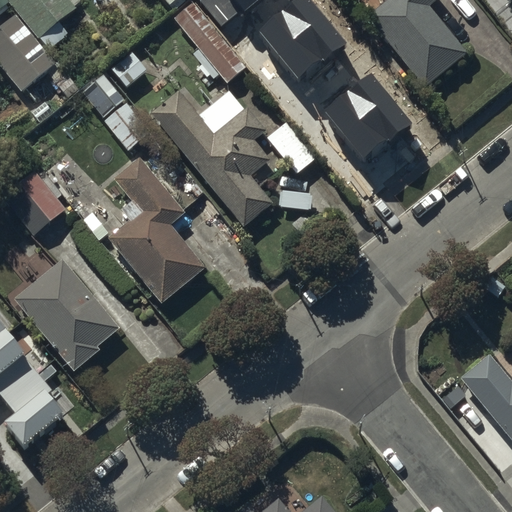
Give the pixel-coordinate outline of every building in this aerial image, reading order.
[(6,0),(36,39),(38,37),(49,51),(67,37),(57,24),(73,12),(71,10),(79,4),(75,0),(6,0)] [(162,0),(172,11),(184,2),(182,0),(162,0)] [(440,0),(398,0),(368,25),(424,95),(468,60),(430,14),(444,3),(440,0)] [(244,68),(192,3),(172,19),(197,50),(193,54),(213,79),(218,75),(225,83),(244,68)] [(53,64),(13,16),(0,26),(0,69),(19,93),(45,72),(67,98),(78,89),(56,62),(53,64)] [(270,45),(248,63),(335,168),(375,135),(335,86),(350,74),(329,49),(295,76),(270,45)] [(146,71),(129,52),(110,69),(127,88),(146,71)] [(180,98),(153,120),(245,233),(273,210),(251,184),(271,168),(254,148),(266,138),(248,115),(247,116),(231,97),(200,122),(180,98)] [(149,133),(126,103),(103,121),(126,151),(149,133)] [(318,164),(289,129),(269,144),(299,180),(318,164)] [(129,228),(108,246),(161,311),(205,275),(170,232),(185,221),(140,166),(114,187),(133,211),(122,219),(129,228)] [(30,169),(0,194),(0,196),(33,236),(63,211),(56,201),(62,195),(46,176),(40,181),(30,169)] [(311,195),(278,191),(277,207),(309,210),(311,195)] [(64,267),(17,307),(78,379),(103,358),(100,354),(122,335),(64,267)] [(22,380),(0,352),(0,448),(59,399),(36,369),(22,380)] [(487,356),(459,379),(511,441),(511,381),(510,383),(487,356)] [(254,511),(247,503),(236,511),(333,511),(319,495),(299,511),(287,511),(276,498),(260,511),(254,511)]
